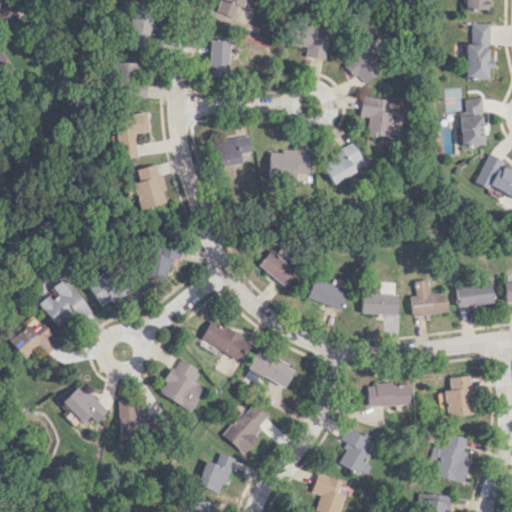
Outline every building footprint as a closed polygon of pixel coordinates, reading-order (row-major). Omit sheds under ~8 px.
[(0,0),(0,26),(10,23),(7,10),(9,10),(6,0),(0,0)] [(219,0),(217,12),(233,16),(236,5),(243,7),(244,0),(219,0)] [(487,0),(463,0),(464,9),(488,9),(487,0)] [(127,5),(127,36),(147,36),(148,6),(127,5)] [(327,33),(315,32),(316,25),(288,22),(286,44),(304,45),(302,56),(324,58),(327,33)] [(489,23),(470,22),(470,43),(464,43),(464,78),(486,78),(487,68),(488,68),(489,23)] [(207,71),(227,71),(228,40),(207,39),(207,71)] [(341,63),(352,77),(356,75),(363,83),(382,67),(364,44),(341,63)] [(144,83),(133,83),(134,62),(112,61),(112,82),(122,82),(122,97),(143,98),(144,83)] [(388,98),(359,96),(358,116),(366,116),(365,135),(386,136),(388,98)] [(459,145),(482,144),(480,97),(463,98),(463,114),(458,114),(459,145)] [(116,159),(135,157),(132,132),(147,130),(145,112),(111,116),(116,159)] [(434,153),(453,152),(451,121),(432,122),(434,153)] [(211,144),(212,165),(250,163),(249,136),(221,138),(221,143),(211,144)] [(329,183),(364,164),(352,143),(317,161),(329,183)] [(267,150),(267,178),(307,179),(307,153),(295,153),(295,151),(267,150)] [(511,197),(511,167),(484,155),(473,181),(511,197)] [(138,210),(166,201),(154,163),(134,169),(137,180),(130,183),(138,210)] [(165,277),(165,260),(178,261),(179,245),(147,243),(146,276),(165,277)] [(256,264),(283,286),(295,271),(268,249),(256,264)] [(85,284),(101,306),(116,294),(101,272),(85,284)] [(46,295),(36,302),(55,327),(72,314),(76,320),(88,311),(63,277),(50,286),(56,294),(50,299),(46,295)] [(305,299),(339,309),(345,289),(311,279),(305,299)] [(408,295),(410,315),(445,312),(443,291),(427,293),(426,279),(412,280),(413,294),(408,295)] [(503,301),(511,299),(511,280),(500,282),(503,301)] [(453,285),(455,306),(490,303),(489,282),(453,285)] [(359,313),(394,314),(395,293),(360,292),(359,313)] [(236,359),(247,340),(208,319),(198,338),(236,359)] [(41,322),(34,328),(29,322),(7,340),(24,361),(53,336),(41,322)] [(284,386),(292,365),(253,349),(245,370),(284,386)] [(187,411),(201,389),(190,383),(198,370),(176,357),(155,391),(187,411)] [(446,376),(447,391),(437,391),(439,415),(467,414),(466,375),(446,376)] [(406,382),(364,384),(365,405),(406,404),(406,382)] [(87,416),(92,422),(104,411),(78,383),(59,401),(80,423),(87,416)] [(135,415),(134,400),(116,400),(117,433),(154,432),(154,414),(135,415)] [(268,415),(246,401),(222,437),(243,452),(268,415)] [(334,462),(356,474),(367,454),(362,451),(368,439),(344,426),(337,439),(344,443),(334,462)] [(458,481),(467,438),(445,433),(443,445),(430,443),(427,458),(435,460),(431,476),(458,481)] [(232,457),(217,452),(213,463),(203,459),(194,484),(219,493),(232,457)] [(339,480),(315,472),(309,492),(316,495),(311,510),(317,511),(335,511),(342,494),(335,492),(339,480)] [(439,511),(440,510),(448,511),(449,494),(416,493),(415,502),(422,502),(421,511),(439,511)] [(177,511),(209,511),(210,501),(190,500),(189,511),(187,511),(177,511)]
